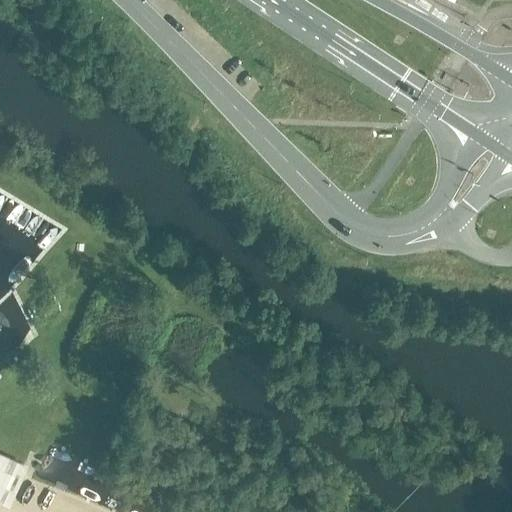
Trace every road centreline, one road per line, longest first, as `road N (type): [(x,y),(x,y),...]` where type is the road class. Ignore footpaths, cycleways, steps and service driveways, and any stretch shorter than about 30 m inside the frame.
road 1 (tertiary): [(348,224),(128,0)]
road 2 (primary): [(268,0),(480,138)]
road 3 (primary): [(511,81),(374,0)]
